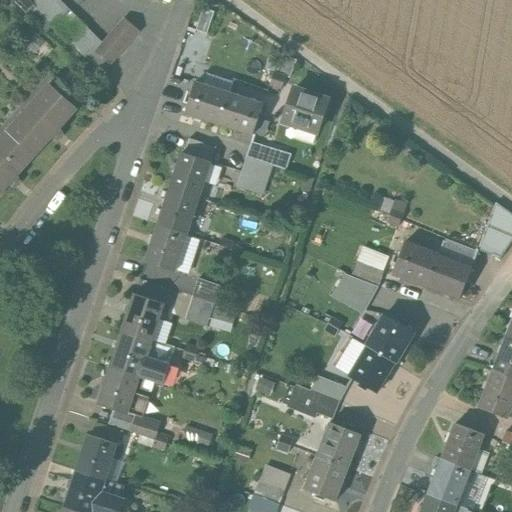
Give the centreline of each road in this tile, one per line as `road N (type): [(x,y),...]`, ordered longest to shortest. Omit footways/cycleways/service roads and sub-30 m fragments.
road 1 (residential): [(17,511),(122,191),(141,102)]
road 2 (residential): [(372,511),(396,452),(473,315)]
road 3 (residential): [(0,252),(66,168),(141,102)]
